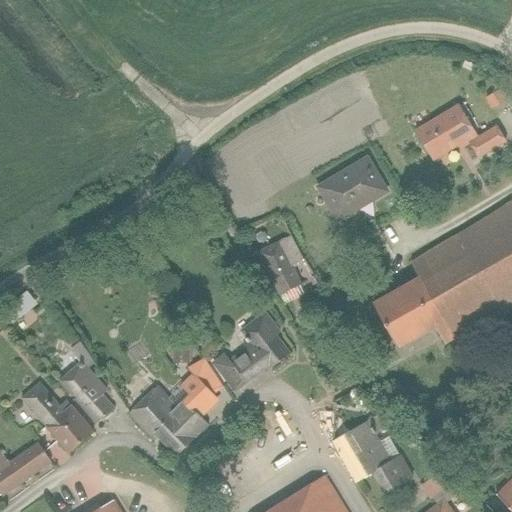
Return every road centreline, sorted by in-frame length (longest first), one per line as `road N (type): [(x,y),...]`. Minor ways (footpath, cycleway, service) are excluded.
road 1 (residential): [(0,268),(123,199),(227,97),(358,23),(447,16),(511,44)]
road 2 (residential): [(0,496),(96,429),(167,441),(210,413),(239,381),(283,381)]
road 3 (residential): [(283,381),(303,431),(358,511)]
